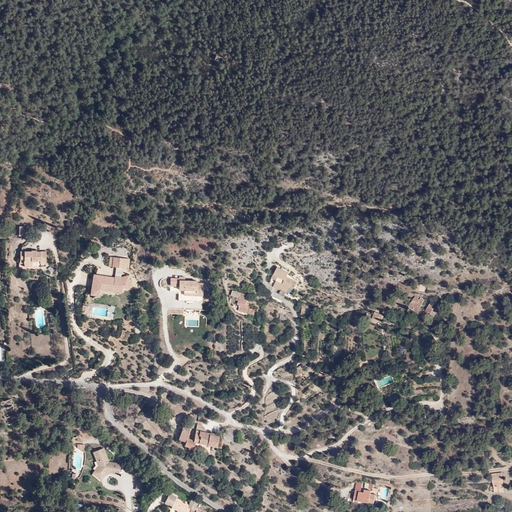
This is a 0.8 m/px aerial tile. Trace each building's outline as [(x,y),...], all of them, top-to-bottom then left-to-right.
[(27,228),(19,227),(18,235),(23,236),(23,237),(27,237),(27,228)] [(20,257),(24,258),(24,261),(24,267),(30,267),(31,260),(37,260),(35,252),(32,252),(20,251),(20,257)] [(35,252),(37,260),(40,261),(40,263),(45,263),(46,252),(37,252),(35,252)] [(129,268),(130,258),(109,256),(108,266),(129,268)] [(276,284),(283,288),(295,293),(297,288),(295,287),(298,281),(288,276),(290,272),(278,266),(274,275),(271,282),(276,284)] [(102,291),(115,293),(115,289),(123,290),(128,289),(128,290),(133,289),(132,284),(131,281),(130,277),(123,279),(116,278),(116,279),(103,277),(103,279),(95,278),(93,292),(98,293),(102,291)] [(181,287),(180,291),(180,302),(204,303),(205,285),(199,285),(199,282),(187,282),(187,279),(181,278),(181,280),(172,279),(172,287),(181,287)] [(234,289),(232,294),(240,297),(238,304),(241,305),(239,310),(248,312),(251,303),(248,302),(251,295),(234,289)] [(429,313),(431,314),(433,310),(435,307),(436,305),(433,303),(432,304),(430,303),(425,310),(420,307),(424,299),(420,297),(420,298),(415,295),(408,307),(426,317),(429,313)] [(302,313),(310,314),(311,308),(311,306),(304,305),(302,313)] [(375,318),(378,319),(382,321),(384,315),(376,311),(374,315),(369,312),(366,318),(373,322),(375,318)] [(296,368),(300,374),(306,369),(303,364),(296,368)] [(186,446),(196,448),(198,444),(200,436),(199,436),(200,432),(196,431),(194,438),(193,437),(192,439),(189,438),(191,428),(183,426),(179,440),(186,442),(186,446)] [(199,436),(200,436),(198,444),(218,449),(220,444),(218,443),(219,437),(216,436),(217,434),(211,432),(210,434),(200,432),(199,436)] [(120,475),(122,464),(114,463),(113,466),(107,466),(106,461),(109,460),(105,448),(94,452),(100,466),(96,470),(105,478),(107,474),(106,470),(110,469),(111,474),(120,475)] [(105,478),(96,470),(94,473),(102,481),(105,478)] [(504,491),(502,474),(492,474),(493,485),(492,486),(491,486),(491,487),(492,488),(492,489),(493,489),(494,489),(494,491),(504,491)] [(234,490),(236,486),(229,481),(226,485),(234,490)] [(375,504),(376,495),(371,494),(372,491),(365,490),(365,493),(362,492),(363,491),(361,491),(362,482),(358,481),(354,500),(375,504)] [(165,503),(173,507),(176,500),(178,497),(170,493),(165,503)] [(178,510),(181,511),(198,511),(196,511),(192,510),(189,509),(190,507),(176,500),(173,507),(172,508),(178,510)]
